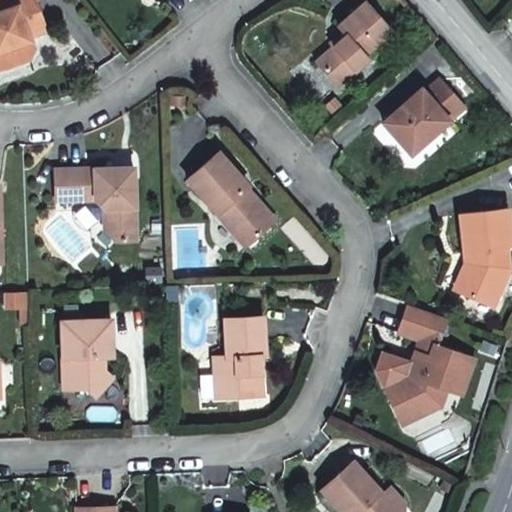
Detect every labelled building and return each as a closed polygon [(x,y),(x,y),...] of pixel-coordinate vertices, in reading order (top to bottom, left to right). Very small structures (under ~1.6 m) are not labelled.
[(0,0),(0,66),(28,56),(34,47),(27,31),(43,25),(33,0),(0,0)] [(364,54),(391,29),(365,1),(337,26),(345,34),(316,60),(338,84),(368,58),(364,54)] [(424,89),(421,87),(384,119),(412,151),(465,106),(439,77),(424,89)] [(256,202),(246,191),(250,187),(218,151),(187,178),(247,245),(276,220),(258,200),(256,202)] [(137,240),(135,182),(123,182),(123,173),(117,166),(55,169),(56,200),(95,198),(104,208),(104,231),(115,241),(137,240)] [(123,182),(135,182),(135,166),(117,166),(123,173),(123,182)] [(466,259),(462,269),(470,277),(463,292),(493,306),(510,267),(507,244),(511,244),(508,207),(460,213),(463,249),(470,248),(471,259),(466,259)] [(470,277),(462,269),(453,288),(463,292),(470,277)] [(179,284),(167,285),(168,305),(179,304),(179,284)] [(437,344),(447,317),(408,303),(398,331),(419,338),(407,373),(394,380),(414,417),(441,402),(447,388),(461,393),(474,357),(437,344)] [(259,396),(258,369),(250,369),(250,357),(257,357),(264,357),(263,318),(223,320),(224,358),(213,359),(214,398),(259,396)] [(103,339),(112,339),(112,319),(62,321),(63,388),(85,387),(93,394),(111,377),(104,370),(103,356),(103,339)] [(112,355),(112,339),(103,339),(103,356),(112,355)] [(250,369),(258,369),(257,357),(250,357),(250,369)] [(401,423),(414,417),(394,380),(382,387),(401,423)] [(396,511),(406,504),(392,487),(383,494),(354,460),(322,487),(342,511),(357,511),(358,511),(396,511)]
